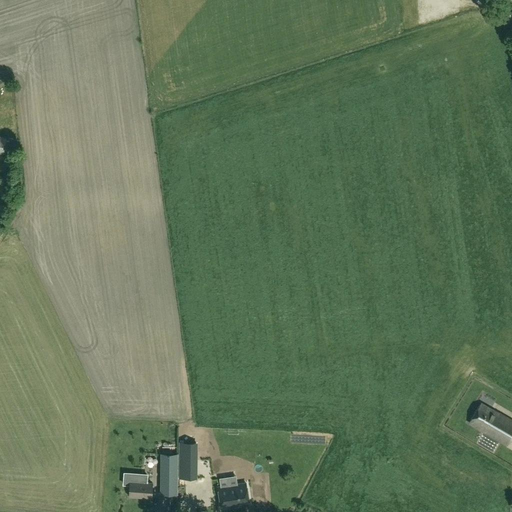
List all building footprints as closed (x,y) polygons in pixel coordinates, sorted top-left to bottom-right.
[(469,422),(508,445),(511,437),(511,420),(481,402),(469,422)] [(180,476),(196,476),(195,441),(179,441),(180,476)] [(160,494),(177,494),(177,453),(161,453),(160,494)] [(233,455),(202,459),(203,471),(234,467),(233,455)] [(153,483),(137,482),(138,476),(130,476),(130,481),(129,496),(151,498),(153,483)] [(249,505),(246,483),(237,484),(220,487),(218,487),(221,509),(249,505)]
